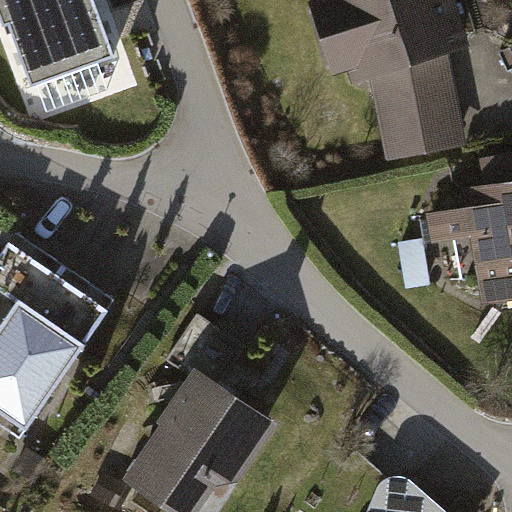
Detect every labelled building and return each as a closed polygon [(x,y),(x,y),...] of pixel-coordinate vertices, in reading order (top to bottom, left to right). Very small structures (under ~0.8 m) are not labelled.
[(106,0),(0,0),(27,77),(122,44),(106,0)] [(327,0),(330,5),(311,9),(329,75),(348,68),(353,86),(371,83),(382,156),(463,144),(449,57),(475,47),(458,0),(327,0)] [(511,180),(475,186),(478,206),(429,213),(433,244),(478,238),(487,300),(511,296),(511,180)] [(0,288),(19,302),(0,327),(0,405),(27,425),(108,312),(16,246),(0,267),(0,288)] [(198,371),(127,476),(178,511),(219,511),(279,426),(198,371)] [(446,511),(415,484),(408,479),(393,478),(381,485),(373,503),(368,511),(446,511)]
